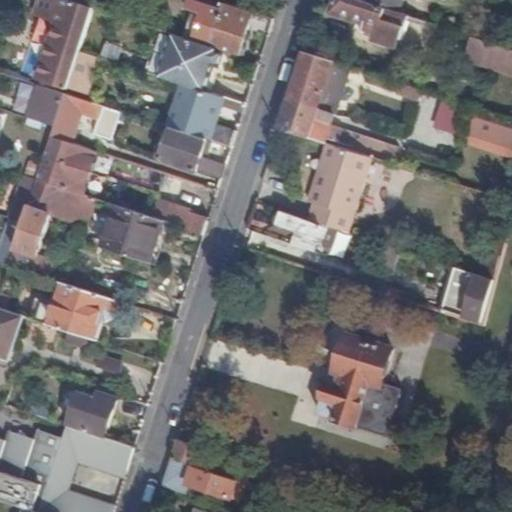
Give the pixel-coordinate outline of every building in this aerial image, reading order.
[(56,25),(64,0),(63,0),(40,0),(37,10),(43,12),(47,21),(56,25)] [(38,79),(68,89),(71,79),(80,53),(94,9),(87,8),(66,1),(64,0),(56,25),(38,79)] [(89,0),(87,8),(94,9),(97,0),(89,0)] [(109,0),(138,10),(141,0),(109,0)] [(353,0),(338,0),(333,17),(366,28),(363,34),(371,37),(369,43),(390,51),(394,42),(400,44),(409,19),(400,15),(364,3),(353,0)] [(365,0),(364,3),(400,15),(404,0),(365,0)] [(225,53),(240,58),(254,16),(225,6),(223,12),(204,6),(193,42),(225,53)] [(183,87),(206,94),(212,75),(208,73),(211,66),(215,67),(220,69),(225,53),(193,42),(172,35),(157,78),(183,87)] [(493,46),(473,40),(467,61),(486,68),(493,46)] [(511,52),(493,46),(486,68),(511,76),(511,52)] [(71,79),(92,85),(100,59),(80,53),(71,79)] [(305,55),(281,131),(326,146),(332,129),(337,113),(352,70),(305,55)] [(68,89),(68,90),(88,97),(92,85),(71,79),(68,89)] [(66,95),(40,86),(29,118),(55,126),(66,95)] [(419,93),(402,86),(398,98),(416,104),(419,93)] [(208,142),(233,151),(238,134),(217,127),(226,101),(206,94),(183,87),(167,129),(172,130),(208,142)] [(52,137),(68,143),(79,110),(95,116),(98,106),(66,95),(55,126),(52,137)] [(435,127),(453,132),(460,103),(442,98),(435,127)] [(501,149),(511,151),(511,122),(478,111),(470,137),(501,149)] [(337,113),(332,129),(342,132),(347,115),(337,113)] [(198,174),(208,142),(172,130),(162,162),(198,174)] [(67,190),(81,147),(68,143),(52,137),(38,180),(39,181),(67,190)] [(373,161),(328,147),(319,176),(324,178),(321,189),(315,186),(309,204),(316,206),(310,222),(337,231),(348,234),(373,161)] [(324,178),(319,176),(315,186),(321,189),(324,178)] [(25,224),(39,181),(38,180),(29,177),(15,221),(25,224)] [(11,267),(45,278),(50,261),(37,257),(51,214),(38,210),(42,201),(72,211),(79,194),(67,190),(39,181),(25,224),(11,267)] [(151,266),(166,223),(162,222),(117,207),(103,250),(151,266)] [(186,230),(204,236),(208,226),(189,220),(190,216),(166,209),(162,222),(166,223),(171,225),(186,230)] [(310,222),(277,211),(271,230),(300,239),(297,246),(329,257),(337,231),(310,222)] [(10,219),(0,250),(0,262),(11,267),(25,224),(15,221),(10,219)] [(171,225),(166,223),(151,266),(156,268),(171,225)] [(396,250),(383,246),(378,264),(390,268),(396,250)] [(495,284),(502,258),(487,253),(480,278),(495,284)] [(351,265),(329,257),(323,274),(346,281),(351,265)] [(484,327),(495,284),(480,278),(457,271),(444,314),(484,327)] [(90,340),(97,342),(101,328),(110,300),(62,284),(48,326),(71,334),(90,340)] [(117,320),(123,304),(110,300),(101,328),(117,320)] [(0,356),(8,359),(21,317),(0,309),(0,356)] [(87,350),(90,340),(71,334),(68,344),(87,350)] [(335,421),(356,428),(358,429),(359,428),(364,430),(387,437),(402,392),(383,386),(394,353),(351,339),(339,373),(341,374),(336,387),(329,385),(323,402),(325,402),(320,415),(335,420),(335,421)] [(97,367),(120,376),(124,364),(101,357),(97,367)] [(68,428),(106,440),(118,401),(99,395),(97,401),(91,400),(93,395),(82,392),(81,397),(79,396),(68,428)] [(0,499),(23,508),(35,511),(55,448),(61,451),(128,473),(135,450),(106,440),(68,428),(58,424),(54,436),(26,428),(17,453),(14,463),(10,476),(0,472),(0,499)] [(405,441),(422,447),(425,438),(408,433),(405,441)] [(208,452),(179,443),(173,461),(202,471),(208,452)] [(36,511),(40,511),(48,493),(51,484),(58,460),(61,451),(55,448),(35,511),(36,511)] [(7,460),(14,463),(17,453),(10,450),(7,460)] [(61,451),(58,460),(125,482),(128,473),(61,451)] [(243,490),(244,485),(202,471),(173,461),(165,487),(187,495),(190,486),(238,502),(240,498),(234,496),(237,488),(243,490)] [(101,511),(114,511),(116,507),(51,484),(48,493),(101,511)] [(257,495),(259,489),(251,486),(249,493),(257,495)] [(234,496),(240,498),(242,498),(244,491),(243,490),(237,488),(234,496)] [(101,511),(48,493),(40,511),(101,511)]
